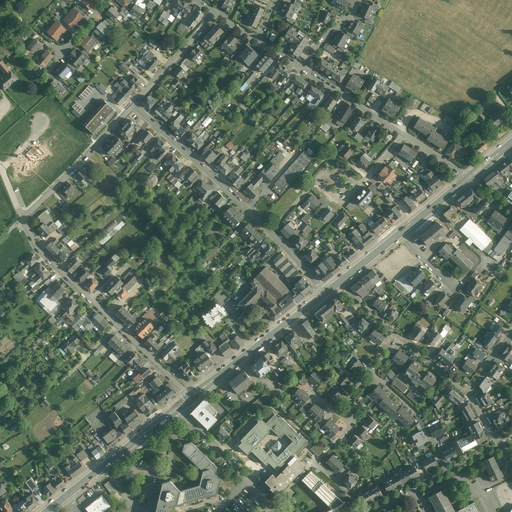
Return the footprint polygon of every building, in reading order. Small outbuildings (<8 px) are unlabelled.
[(95,6),(87,0),(84,0),(82,3),(91,10),(95,6)] [(185,4),(179,0),(178,0),(172,9),(176,12),(178,9),(181,10),(185,4)] [(235,6),(226,0),(225,0),(222,7),(231,13),(235,6)] [(342,0),(337,0),(335,5),(344,10),(347,2),(342,0)] [(293,5),(286,2),(283,8),(294,13),(296,7),(293,5)] [(192,8),(185,3),(185,4),(181,10),(184,12),(181,15),(185,18),(192,8)] [(372,7),(365,3),(362,9),(372,14),(375,8),(372,7)] [(144,9),(135,4),(131,10),(130,12),(139,18),(144,9)] [(116,10),(112,6),(105,14),(109,17),(107,20),(111,23),(113,21),(116,24),(119,20),(117,18),(118,17),(117,16),(119,14),(116,11),(116,10)] [(264,10),(256,6),(252,15),(260,19),(264,10)] [(294,13),(283,8),(281,14),(288,17),(291,18),(294,13)] [(76,11),(75,9),(70,14),(69,16),(80,24),(82,21),(81,20),(83,17),(81,14),(76,11)] [(372,14),(362,9),(359,15),(366,18),(369,20),(372,14)] [(204,15),(197,11),(188,24),(193,27),(197,21),(199,22),(204,15)] [(332,15),(324,11),(320,20),(328,24),(332,15)] [(260,19),(252,15),(251,17),(248,15),(246,19),(250,21),(248,24),(256,28),(260,19)] [(80,24),(69,16),(65,21),(71,26),(74,28),(76,25),(78,26),(80,24)] [(111,26),(105,20),(102,23),(109,29),(111,26)] [(357,24),(352,21),(348,29),(353,32),(358,35),(362,27),(357,24)] [(66,30),(57,22),(52,28),(60,34),(62,32),(63,33),(66,30)] [(102,23),(101,23),(97,27),(98,28),(95,31),(102,38),(105,34),(106,36),(111,31),(109,29),(102,23)] [(216,25),(203,40),(205,41),(202,45),(206,49),(209,45),(211,47),(217,40),(217,41),(220,38),(219,38),(220,38),(219,37),(223,31),(216,25)] [(60,34),(52,28),(48,33),(57,40),(59,37),(58,37),(60,34)] [(297,34),(290,29),(284,37),(293,43),(293,44),(296,39),(295,38),(297,34)] [(346,35),(339,31),(336,37),(346,43),(349,37),(346,35)] [(22,32),(17,36),(17,37),(13,40),(18,46),(18,45),(20,47),(23,44),(22,42),(27,38),(22,32)] [(297,34),(295,38),(296,39),(293,44),(293,43),(288,50),(298,57),(308,41),(303,37),(297,34)] [(232,35),(228,40),(227,40),(222,46),(232,54),(237,48),(234,45),(238,40),(232,35)] [(90,38),(88,36),(81,44),(90,51),(97,44),(94,41),(90,38)] [(346,43),(336,37),(333,42),(339,47),(342,48),(346,43)] [(29,46),(28,48),(29,48),(34,52),(38,47),(40,49),(43,46),(41,44),(36,39),(29,46)] [(336,49),(326,43),(323,48),(333,54),(336,49)] [(258,56),(248,46),(234,62),(239,67),(244,61),(249,66),(258,56)] [(199,50),(196,48),(189,56),(196,62),(203,54),(199,50)] [(81,53),(78,50),(76,52),(74,50),(71,53),(82,63),(84,62),(86,60),(86,59),(87,59),(87,58),(81,53)] [(53,56),(47,51),(44,54),(39,60),(41,64),(45,65),(53,56)] [(89,57),(83,51),(81,53),(87,58),(87,59),(89,57)] [(161,61),(150,51),(145,57),(150,61),(156,66),(156,67),(161,61)] [(82,63),(71,53),(69,56),(71,58),(69,60),(72,62),(78,68),(79,67),(81,65),(82,63)] [(266,54),(256,66),(263,72),(273,60),(266,54)] [(145,57),(143,55),(140,59),(142,60),(141,60),(143,61),(147,65),(145,67),(148,70),(148,69),(151,71),(156,66),(150,61),(145,57)] [(231,61),(226,57),(221,62),(226,66),(231,61)] [(191,62),(186,58),(181,64),(186,67),(191,62)] [(321,58),(316,66),(332,77),(337,69),(321,58)] [(0,62),(0,67),(4,72),(0,75),(0,84),(4,90),(7,87),(9,89),(16,84),(14,82),(17,79),(11,72),(7,67),(10,65),(8,63),(5,65),(2,61),(0,62)] [(361,64),(356,61),(353,67),(358,70),(361,64)] [(78,68),(72,62),(70,65),(75,69),(77,71),(79,68),(78,68)] [(70,65),(68,63),(66,66),(70,70),(72,72),(75,69),(70,65)] [(130,69),(124,63),(120,68),(126,73),(130,69)] [(285,68),(279,63),(275,70),(279,72),(281,74),(285,68)] [(66,66),(63,64),(56,72),(61,77),(63,75),(65,77),(70,70),(66,66)] [(186,72),(180,66),(174,73),(180,78),(186,72)] [(292,72),(285,68),(281,74),(284,75),(287,78),(288,78),(292,72)] [(341,72),(338,70),(337,69),(332,77),(332,78),(335,81),(336,80),(340,82),(345,75),(344,74),(341,72)] [(251,70),(243,80),(248,84),(248,85),(257,75),(251,70)] [(296,75),(288,86),(292,89),(296,83),(298,85),(302,79),(296,75)] [(364,82),(353,75),(346,86),(356,93),(364,82)] [(135,77),(129,83),(122,77),(118,82),(131,94),(133,92),(134,93),(136,90),(135,89),(141,83),(135,77)] [(377,80),(374,78),(368,88),(373,92),(374,90),(383,96),(389,87),(383,84),(384,81),(378,78),(377,80)] [(308,83),(302,79),(298,85),(300,87),(296,92),(300,95),(308,83)] [(66,89),(60,83),(59,85),(54,80),(51,83),(56,88),(55,89),(58,92),(60,90),(63,93),(66,89)] [(131,94),(118,82),(115,86),(118,89),(116,90),(119,93),(116,96),(114,95),(112,97),(112,99),(120,106),(131,94)] [(401,88),(394,83),(391,88),(398,92),(401,88)] [(318,89),(312,85),(304,96),(307,98),(310,94),(313,96),(318,89)] [(325,94),(318,89),(313,96),(309,103),(315,107),(321,98),(322,99),(325,94)] [(378,96),(373,93),(368,100),(373,104),(378,96)] [(152,99),(149,96),(145,101),(144,101),(143,101),(143,102),(143,103),(144,104),(145,104),(150,108),(155,103),(151,100),(152,99)] [(330,97),(324,106),(328,108),(327,110),(330,112),(336,102),(330,97)] [(389,99),(382,110),(392,116),(399,106),(389,99)] [(95,112),(96,112),(103,119),(106,121),(115,111),(105,101),(95,112)] [(496,101),(491,105),(497,112),(502,108),(496,101)] [(164,108),(161,105),(156,111),(161,116),(171,105),(169,102),(165,106),(166,107),(164,108)] [(353,110),(344,104),(336,118),(338,119),(336,123),(342,126),(344,123),(345,123),(353,110)] [(171,105),(161,116),(167,121),(172,115),(169,113),(170,111),(174,107),(171,105)] [(181,108),(178,105),(173,110),(177,114),(182,109),(181,108)] [(92,115),(83,125),(94,135),(103,124),(101,122),(103,119),(96,112),(93,115),(92,115)] [(487,120),(481,113),(477,117),(482,124),(487,120)] [(498,113),(495,115),(494,113),(490,117),(491,118),(487,121),(493,128),(504,120),(498,113)] [(180,116),(170,127),(175,132),(181,126),(179,124),(183,119),(180,116)] [(461,125),(446,116),(444,120),(459,129),(461,125)] [(196,120),(191,126),(193,128),(200,120),(198,118),(196,120)] [(364,122),(356,118),(351,126),(358,130),(364,122)] [(435,128),(419,118),(413,127),(428,137),(429,137),(433,130),(435,128)] [(140,128),(131,120),(128,123),(125,126),(132,132),(135,130),(137,131),(140,128)] [(183,128),(181,126),(175,132),(181,137),(191,126),(187,123),(183,128)] [(325,123),(321,128),(326,132),(330,127),(325,123)] [(132,132),(125,126),(122,129),(120,132),(129,141),(132,137),(130,135),(132,132)] [(379,132),(373,128),(370,132),(369,132),(367,135),(369,137),(369,138),(373,141),(379,132)] [(433,130),(429,137),(428,137),(427,139),(442,149),(448,140),(433,130)] [(147,131),(140,138),(141,138),(137,142),(140,145),(144,141),(146,143),(153,136),(147,131)] [(192,133),(186,139),(192,145),(198,138),(195,136),(192,133)] [(115,136),(104,149),(112,156),(124,144),(115,136)] [(198,138),(192,145),(198,150),(204,144),(200,140),(198,138)] [(159,139),(149,150),(152,152),(156,148),(159,150),(164,144),(159,139)] [(482,141),(471,149),(477,156),(488,148),(482,141)] [(454,142),(446,154),(453,158),(456,153),(461,156),(465,150),(454,142)] [(164,144),(159,150),(161,152),(156,158),(160,161),(170,149),(164,144)] [(209,144),(201,153),(202,154),(201,155),(205,159),(212,152),(209,149),(212,146),(209,144)] [(404,145),(399,154),(405,158),(410,149),(404,145)] [(353,153),(346,147),(340,152),(340,153),(345,157),(347,159),(353,153)] [(417,153),(410,149),(405,158),(411,162),(417,153)] [(345,157),(340,153),(340,152),(339,151),(336,154),(342,160),(345,157)] [(216,155),(212,152),(205,159),(210,163),(211,162),(212,163),(220,154),(218,152),(216,155)] [(285,157),(279,152),(270,162),(276,167),(285,157)] [(313,159),(305,152),(292,166),(300,173),(313,159)] [(179,159),(173,154),(167,161),(170,164),(173,166),(179,159)] [(224,154),(214,164),(221,170),(226,164),(223,161),(227,157),(224,154)] [(369,163),(362,156),(357,161),(356,162),(357,163),(363,169),(369,163)] [(113,157),(107,163),(111,167),(116,160),(113,157)] [(184,165),(179,159),(173,166),(175,168),(179,171),(184,165)] [(511,167),(511,162),(509,159),(503,163),(508,170),(510,169),(511,167)] [(396,164),(392,161),(388,165),(393,169),(396,164)] [(270,162),(258,175),(259,176),(255,180),(259,184),(263,180),(267,184),(274,177),(270,174),(276,167),(270,162)] [(229,166),(226,164),(221,170),(226,175),(234,166),(231,163),(229,166)] [(508,170),(503,163),(497,168),(503,175),(503,174),(508,170)] [(388,165),(386,168),(385,167),(379,174),(380,175),(378,177),(384,182),(386,180),(389,183),(396,175),(393,172),(394,170),(393,169),(388,165)] [(239,166),(229,178),(230,179),(228,180),(233,184),(240,177),(238,175),(243,169),(239,166)] [(300,173),(292,166),(285,173),(293,180),(300,173)] [(189,169),(188,167),(180,176),(182,179),(185,176),(188,179),(195,171),(190,167),(189,169)] [(280,171),(276,167),(270,174),(274,177),(280,171)] [(436,175),(434,176),(431,172),(427,168),(424,171),(426,172),(438,188),(443,184),(436,175)] [(85,174),(81,170),(76,175),(81,181),(84,178),(87,182),(90,179),(85,174)] [(495,170),(484,179),(483,181),(488,186),(489,186),(491,189),(496,186),(493,182),(495,181),(495,182),(496,182),(498,184),(503,181),(495,170)] [(94,177),(88,171),(85,174),(90,179),(91,180),(94,177)] [(195,171),(188,179),(191,182),(189,184),(191,187),(199,178),(198,177),(199,175),(195,171)] [(438,188),(426,172),(424,171),(421,174),(424,177),(428,181),(426,182),(434,192),(438,188)] [(293,180),(285,173),(280,179),(281,180),(288,186),(293,180)] [(243,179),(240,177),(233,184),(237,188),(239,187),(240,188),(250,177),(247,175),(243,179)] [(201,180),(193,189),(196,191),(198,188),(201,191),(207,185),(201,180)] [(259,184),(255,180),(251,185),(255,189),(259,184)] [(288,186),(281,180),(276,185),(283,192),(288,186)] [(379,189),(373,183),(368,188),(372,193),(374,191),(376,193),(379,189)] [(386,187),(381,183),(377,187),(382,192),(386,187)] [(402,187),(397,183),(393,187),(397,192),(402,187)] [(70,184),(63,190),(69,196),(76,190),(70,184)] [(251,185),(251,184),(244,191),(247,194),(247,193),(253,199),(259,192),(255,189),(251,185)] [(213,190),(207,185),(201,191),(204,194),(199,199),(202,202),(213,190)] [(283,192),(276,185),(273,188),(280,195),(283,192)] [(357,198),(355,200),(362,206),(363,204),(364,205),(366,203),(367,204),(371,200),(370,199),(372,197),(371,196),(373,194),(372,193),(368,188),(366,187),(364,190),(362,192),(359,195),(357,197),(357,198)] [(194,193),(186,202),(189,205),(201,191),(198,188),(196,191),(194,193)] [(425,196),(419,189),(417,190),(417,191),(413,195),(418,202),(425,196)] [(489,202),(471,189),(463,196),(455,202),(458,205),(459,205),(462,208),(469,202),(470,204),(474,201),(477,204),(476,205),(480,210),(489,202)] [(216,193),(215,192),(207,201),(210,203),(212,201),(215,204),(222,196),(218,192),(216,193)] [(405,197),(405,196),(401,199),(396,193),(394,195),(409,214),(417,207),(407,196),(405,197)] [(319,201),(312,195),(302,207),(306,210),(309,205),(314,210),(321,203),(321,202),(319,201)] [(222,196),(215,204),(218,207),(216,209),(218,211),(226,202),(225,201),(227,200),(222,196)] [(489,202),(480,210),(484,215),(487,212),(493,205),(489,202)] [(62,207),(66,211),(70,207),(66,203),(62,207)] [(243,218),(232,206),(223,215),(234,227),(243,218)] [(322,206),(316,213),(320,216),(326,209),(322,206)] [(394,207),(392,209),(390,206),(387,209),(389,211),(386,213),(391,218),(392,217),(395,220),(396,220),(398,220),(400,217),(401,215),(394,207)] [(457,214),(451,207),(450,207),(451,208),(445,213),(445,212),(444,212),(454,224),(453,223),(460,217),(457,214)] [(333,214),(327,208),(326,209),(320,216),(327,221),(333,214)] [(53,220),(45,211),(38,217),(44,223),(38,229),(42,233),(54,222),(52,220),(53,220)] [(466,216),(460,211),(457,214),(460,217),(462,219),(465,216),(466,216)] [(495,211),(488,220),(494,224),(500,215),(495,211)] [(484,215),(481,218),(483,220),(489,213),(487,212),(484,215)] [(348,217),(343,213),(334,224),(338,228),(348,217)] [(305,215),(301,219),(306,223),(310,219),(305,215)] [(500,215),(494,224),(499,229),(506,219),(500,215)] [(388,223),(383,217),(376,222),(381,229),(384,226),(385,227),(387,225),(386,224),(388,223)] [(492,240),(476,225),(470,219),(467,222),(489,243),(492,240)] [(376,222),(375,224),(373,221),(368,225),(376,234),(380,231),(379,230),(381,229),(376,222)] [(54,222),(42,233),(46,238),(52,232),(55,230),(55,229),(58,227),(54,222)] [(505,235),(504,234),(495,247),(489,243),(467,222),(460,230),(482,250),(497,261),(511,241),(505,235)] [(64,223),(57,229),(59,232),(64,228),(66,226),(64,223)] [(366,228),(362,223),(358,226),(360,229),(361,230),(361,229),(365,235),(362,237),(368,244),(375,238),(369,232),(366,228)] [(438,223),(420,237),(428,246),(445,232),(438,223)] [(256,231),(249,224),(242,230),(249,237),(256,231)] [(288,224),(281,231),(286,235),(285,236),(288,238),(295,232),(294,230),(295,229),(293,227),(292,229),(288,224)] [(240,227),(233,233),(235,235),(242,229),(240,227)] [(218,238),(208,228),(204,232),(214,242),(218,238)] [(362,237),(356,229),(348,235),(361,250),(368,244),(362,237)] [(263,238),(256,231),(249,237),(256,244),(263,238)] [(300,236),(293,243),(300,250),(306,243),(307,242),(305,240),(305,241),(300,236)] [(353,244),(351,241),(350,242),(345,236),(343,239),(351,246),(353,244)] [(335,247),(329,240),(324,245),(329,251),(335,247)] [(51,242),(45,248),(50,253),(56,247),(54,245),(51,242)] [(457,249),(451,243),(449,245),(455,251),(457,249)] [(274,249),(268,244),(262,250),(265,253),(268,255),(274,249)] [(447,244),(439,252),(447,260),(449,257),(455,251),(449,245),(447,244)] [(56,247),(50,253),(55,258),(61,252),(60,251),(58,249),(56,247)] [(252,249),(250,247),(246,251),(248,253),(247,254),(249,257),(251,256),(256,251),(253,248),(252,249)] [(351,250),(349,248),(347,249),(345,251),(347,254),(345,255),(350,261),(357,255),(353,249),(351,250)] [(474,265),(457,249),(455,251),(449,257),(466,273),(474,265)] [(257,250),(256,251),(251,256),(249,257),(251,259),(249,260),(251,262),(255,259),(260,253),(257,250)] [(312,250),(305,255),(308,259),(308,260),(310,262),(311,262),(318,256),(312,250)] [(65,255),(61,252),(55,258),(61,264),(68,257),(66,255),(65,255)] [(302,277),(286,259),(285,259),(280,253),(273,260),(273,263),(277,267),(293,285),(302,277)] [(33,254),(26,260),(27,262),(31,266),(38,261),(34,257),(35,256),(33,254)] [(115,254),(105,264),(109,268),(120,259),(115,254)] [(330,256),(322,262),(329,271),(329,270),(336,264),(330,256)] [(342,257),(341,256),(336,259),(342,267),(349,262),(343,256),(342,257)] [(73,261),(69,265),(66,268),(71,273),(80,264),(75,259),(73,261)] [(27,262),(23,266),(22,264),(18,268),(22,272),(22,273),(23,272),(23,273),(31,266),(27,262)] [(41,263),(34,269),(35,271),(30,275),(33,278),(38,274),(39,274),(45,268),(41,263)] [(336,264),(329,270),(333,275),(341,268),(337,264),(336,264)] [(104,265),(96,272),(101,277),(108,270),(104,265)] [(290,291),(266,267),(250,282),(256,288),(242,300),(238,304),(245,311),(237,319),(241,323),(260,305),(261,306),(263,305),(268,311),(266,312),(268,315),(269,315),(274,321),(304,297),(296,286),(290,291)] [(45,268),(39,274),(40,276),(35,280),(34,279),(29,284),(33,288),(37,284),(38,283),(43,278),(44,280),(50,274),(45,268)] [(419,268),(416,272),(415,271),(413,273),(414,274),(411,277),(418,284),(426,275),(419,268)] [(84,269),(79,273),(76,276),(82,282),(90,274),(84,269)] [(131,270),(123,278),(128,283),(134,276),(135,276),(135,275),(131,270)] [(329,271),(321,276),(324,280),(325,280),(333,275),(329,270),(329,271)] [(380,279),(373,270),(367,275),(374,284),(380,279)] [(101,277),(96,272),(93,275),(95,277),(99,281),(102,279),(101,277)] [(244,280),(238,274),(235,277),(241,283),(244,280)] [(367,275),(350,288),(353,292),(355,291),(360,295),(362,297),(368,292),(367,291),(368,290),(367,289),(374,284),(367,275)] [(128,283),(123,288),(127,292),(129,289),(138,280),(138,279),(135,276),(134,276),(128,283)] [(117,277),(105,288),(112,294),(115,292),(117,294),(122,288),(120,286),(123,283),(117,277)] [(313,290),(302,277),(293,285),(294,286),(295,286),(296,286),(304,297),(313,290)] [(473,278),(469,284),(479,291),(483,285),(473,278)] [(87,285),(86,286),(92,292),(95,289),(94,288),(98,284),(93,279),(87,285)] [(406,289),(397,281),(393,284),(402,293),(406,289)] [(437,287),(431,281),(424,289),(430,294),(437,287)] [(33,288),(31,290),(33,292),(39,286),(37,284),(33,288)] [(45,297),(52,304),(57,298),(64,291),(56,284),(53,287),(52,287),(52,288),(51,290),(45,296),(45,297)] [(479,291),(469,284),(465,289),(471,294),(474,297),(474,296),(479,291)] [(45,296),(51,290),(49,287),(43,294),(45,296)] [(127,292),(123,288),(122,288),(117,294),(119,296),(117,297),(120,301),(122,299),(128,293),(127,292)] [(449,298),(443,292),(435,301),(441,306),(449,298)] [(242,300),(235,293),(231,297),(238,304),(242,300)] [(468,299),(461,294),(457,299),(467,307),(471,302),(468,299)] [(343,306),(337,299),(337,297),(334,297),(334,298),(327,304),(334,312),(335,313),(343,306)] [(50,305),(53,308),(58,303),(60,301),(57,298),(52,304),(50,305)] [(387,305),(378,298),(372,304),(381,312),(387,305)] [(72,299),(63,308),(57,314),(59,316),(59,317),(60,318),(75,302),(72,299)] [(467,307),(457,299),(453,305),(463,312),(467,307)] [(60,318),(68,325),(70,324),(74,319),(70,315),(79,305),(75,302),(60,318)] [(215,306),(205,314),(205,313),(201,316),(205,321),(208,324),(211,328),(215,325),(214,324),(218,321),(219,322),(221,320),(220,319),(224,316),(228,313),(225,310),(225,309),(222,306),(222,307),(218,302),(214,305),(215,306)] [(53,308),(51,310),(53,312),(61,305),(58,303),(53,308)] [(334,312),(327,304),(321,309),(324,313),(325,312),(329,317),(334,312)] [(116,314),(121,319),(128,311),(123,306),(116,314)] [(324,313),(321,309),(315,314),(319,319),(320,318),(323,322),(329,317),(325,312),(324,313)] [(395,311),(394,312),(392,310),(386,317),(392,322),(398,315),(397,314),(398,313),(395,311)] [(132,315),(128,311),(121,319),(127,324),(131,321),(132,322),(136,318),(132,315)] [(81,312),(79,318),(76,321),(74,319),(70,324),(74,328),(87,316),(88,315),(86,314),(84,312),(83,313),(81,312)] [(347,321),(341,313),(337,316),(342,322),(343,324),(344,325),(345,326),(348,330),(351,326),(347,321)] [(108,324),(98,314),(91,320),(91,321),(95,325),(93,327),(97,331),(99,329),(101,331),(108,324)] [(87,316),(78,325),(80,327),(83,324),(82,323),(88,317),(87,316)] [(356,320),(352,316),(347,321),(351,326),(356,320)] [(91,320),(88,317),(82,323),(83,324),(87,329),(85,331),(87,333),(93,327),(95,325),(91,321),(91,320)] [(146,318),(143,321),(141,323),(141,322),(139,325),(137,327),(135,330),(143,338),(154,326),(146,318)] [(368,324),(361,318),(356,325),(363,331),(368,324)] [(307,320),(298,327),(308,339),(316,333),(310,325),(310,324),(307,320)] [(417,322),(411,330),(413,331),(417,326),(418,327),(419,324),(417,322)] [(503,330),(496,324),(490,333),(497,338),(503,330)] [(418,327),(417,326),(413,331),(410,336),(418,342),(425,333),(418,327)] [(374,330),(369,337),(379,345),(384,338),(374,330)] [(294,331),(293,332),(293,331),(286,337),(286,338),(289,341),(291,344),(296,340),(300,345),(303,342),(294,331)] [(223,332),(219,336),(224,342),(222,343),(223,343),(219,346),(220,348),(226,343),(227,344),(230,341),(223,332)] [(59,349),(64,355),(66,354),(66,352),(67,352),(70,355),(74,352),(72,350),(80,342),(74,335),(74,336),(72,333),(66,339),(68,341),(68,342),(62,346),(62,347),(60,348),(59,349)] [(435,336),(432,334),(426,341),(433,346),(435,343),(434,343),(440,335),(437,333),(435,336)] [(490,333),(483,342),(490,348),(497,338),(490,333)] [(122,343),(115,335),(108,342),(116,349),(122,343)] [(230,341),(237,350),(244,344),(237,335),(230,341)] [(154,341),(150,337),(145,343),(150,348),(155,342),(154,341)] [(209,344),(206,340),(202,344),(205,347),(211,354),(217,349),(211,342),(209,344)] [(170,341),(164,348),(166,351),(173,343),(170,341)] [(293,347),(291,344),(289,341),(286,343),(298,357),(302,354),(298,350),(297,351),(293,347)] [(383,341),(379,347),(385,352),(389,346),(383,341)] [(155,342),(150,348),(155,353),(161,347),(157,343),(155,342)] [(166,351),(162,355),(167,359),(168,357),(171,360),(176,356),(172,352),(175,350),(176,351),(178,349),(177,348),(179,346),(175,342),(173,343),(166,351)] [(287,348),(282,342),(279,344),(278,344),(276,345),(272,347),(279,355),(287,348)] [(116,349),(112,353),(118,359),(119,358),(121,355),(122,355),(128,349),(122,343),(116,349)] [(227,344),(226,343),(220,348),(219,349),(226,357),(233,352),(227,344)] [(202,344),(195,350),(198,354),(205,347),(202,344)] [(445,352),(442,349),(436,356),(435,357),(438,359),(439,358),(442,361),(450,351),(452,349),(449,347),(446,350),(446,351),(445,352)] [(58,352),(55,348),(48,355),(52,358),(58,352)] [(395,355),(392,359),(397,362),(404,354),(399,350),(395,355)] [(485,355),(478,350),(474,356),(479,360),(481,361),(485,355)] [(511,355),(505,350),(501,356),(507,361),(511,363),(511,361),(511,359),(510,358),(511,355)] [(134,351),(125,360),(128,364),(129,362),(132,365),(133,365),(139,358),(138,356),(134,351)] [(450,351),(442,361),(446,364),(445,365),(448,367),(449,366),(454,359),(450,355),(452,352),(450,351)] [(206,352),(194,361),(202,372),(214,363),(206,352)] [(359,358),(353,352),(351,354),(354,357),(357,360),(359,358)] [(271,356),(268,353),(261,358),(268,366),(275,360),(271,356)] [(408,357),(404,354),(397,362),(401,366),(403,364),(407,359),(408,357)] [(286,357),(280,361),(284,366),(289,362),(286,357)] [(357,360),(354,357),(347,365),(354,372),(361,363),(357,360)] [(139,358),(133,365),(139,370),(145,364),(139,358)] [(268,366),(261,358),(258,361),(258,362),(251,367),(260,378),(271,370),(268,366)] [(477,367),(467,360),(462,366),(472,373),(477,367)] [(414,361),(405,372),(409,375),(408,377),(411,379),(410,381),(418,386),(420,384),(427,390),(436,379),(428,373),(424,378),(417,373),(421,367),(414,361)] [(460,364),(456,361),(452,366),(457,369),(460,364)] [(504,368),(496,362),(493,368),(499,373),(501,370),(502,371),(504,368)] [(181,367),(179,369),(187,379),(187,380),(188,380),(189,380),(190,379),(194,375),(191,372),(193,370),(187,363),(185,364),(181,367)] [(350,374),(343,368),(341,370),(344,373),(348,376),(350,374)] [(499,373),(493,368),(489,373),(497,379),(499,376),(498,375),(499,373)] [(341,370),(334,378),(337,381),(344,373),(341,370)] [(245,371),(238,376),(236,377),(236,378),(230,383),(239,394),(254,383),(245,371)] [(322,378),(314,371),(308,379),(315,385),(319,381),(320,381),(321,380),(321,379),(322,378)] [(139,373),(133,378),(137,384),(143,379),(139,373)] [(344,373),(337,381),(344,387),(351,379),(348,376),(344,373)] [(157,377),(150,382),(150,383),(151,382),(153,385),(155,389),(157,387),(162,383),(160,380),(160,379),(159,378),(158,378),(157,377)] [(408,389),(396,378),(393,381),(392,383),(403,393),(408,389)] [(485,378),(479,387),(484,393),(487,391),(487,390),(492,383),(485,378)] [(502,387),(498,383),(494,388),(499,392),(502,387)] [(372,392),(370,394),(375,398),(382,391),(382,390),(380,389),(380,388),(378,386),(372,392)] [(174,395),(169,388),(156,398),(162,405),(174,395)] [(302,391),(300,388),(292,396),(297,401),(305,392),(303,390),(302,391)] [(334,389),(327,397),(334,403),(341,395),(337,391),(334,389)] [(457,393),(452,389),(445,397),(448,399),(449,398),(451,400),(449,403),(450,402),(452,400),(457,393)] [(382,391),(375,398),(380,402),(385,396),(387,395),(385,393),(385,392),(382,390),(382,391)] [(421,401),(410,391),(406,396),(417,406),(421,401)] [(484,393),(479,396),(482,402),(490,397),(488,395),(489,394),(487,391),(484,393)] [(305,392),(297,401),(302,405),(304,403),(310,397),(307,395),(308,394),(305,392)] [(135,393),(131,396),(135,401),(139,397),(136,393),(135,393)] [(155,407),(144,393),(139,397),(150,411),(155,407)] [(231,406),(219,393),(215,397),(226,409),(231,406)] [(266,393),(256,401),(259,405),(270,397),(266,393)] [(438,393),(431,401),(435,404),(437,409),(445,399),(438,393)] [(463,398),(457,393),(452,400),(450,402),(452,404),(453,402),(453,401),(458,405),(463,398)] [(385,396),(380,402),(378,404),(383,408),(390,400),(390,401),(391,400),(388,398),(387,398),(385,396)] [(150,411),(139,397),(135,401),(145,414),(150,411)] [(490,397),(482,402),(486,407),(494,402),(492,399),(491,400),(490,397)] [(125,398),(114,406),(118,410),(128,402),(125,398)] [(206,398),(191,413),(208,429),(217,420),(214,416),(217,413),(208,404),(211,401),(206,398)] [(390,400),(383,408),(388,412),(395,405),(395,404),(393,402),(392,403),(390,401),(390,400)] [(259,405),(256,401),(244,410),(248,414),(259,405)] [(310,409),(307,412),(312,417),(320,408),(318,406),(318,407),(314,404),(310,409)] [(469,404),(461,409),(464,414),(472,410),(469,404)] [(395,405),(388,412),(393,416),(394,415),(400,408),(398,407),(397,407),(395,405)] [(401,407),(400,408),(394,415),(398,419),(406,411),(401,407)] [(320,408),(312,417),(317,421),(317,422),(319,419),(325,414),(322,411),(323,410),(320,408)] [(503,408),(495,413),(496,416),(494,417),(492,418),(495,424),(502,420),(501,418),(502,417),(502,416),(506,413),(503,408)] [(134,410),(124,418),(126,421),(132,429),(143,420),(134,410)] [(472,410),(464,414),(468,421),(475,416),(472,410)] [(86,418),(91,424),(99,418),(94,411),(86,418)] [(410,415),(406,411),(398,419),(403,423),(410,415)] [(415,419),(410,415),(403,423),(408,428),(415,419)] [(379,425),(369,416),(367,419),(368,419),(364,423),(365,423),(369,427),(373,431),(379,425)] [(319,419),(317,422),(317,421),(314,425),(317,428),(322,422),(319,419)] [(505,419),(502,420),(495,424),(498,430),(507,425),(505,422),(506,421),(505,419)] [(286,451),(283,448),(285,447),(278,441),(271,448),(272,448),(269,452),(268,453),(260,445),(258,443),(260,441),(262,439),(263,437),(263,436),(265,434),(266,434),(268,433),(270,430),(271,429),(271,428),(268,424),(267,425),(266,424),(267,423),(263,420),(262,420),(261,421),(260,421),(258,424),(257,425),(257,426),(255,428),(254,427),(253,427),(252,428),(249,431),(248,432),(248,434),(251,436),(249,438),(248,439),(247,438),(240,445),(241,446),(242,448),(239,451),(238,452),(244,457),(245,456),(245,457),(249,453),(250,451),(262,463),(259,467),(270,477),(265,482),(271,487),(270,489),(277,496),(288,484),(290,482),(299,474),(299,473),(298,472),(300,470),(305,465),(294,456),(294,455),(296,454),(290,448),(286,451)] [(332,423),(329,420),(325,424),(322,428),(327,433),(335,424),(333,422),(332,423)] [(132,429),(126,421),(124,423),(123,422),(119,425),(127,435),(133,430),(132,429)] [(224,422),(214,432),(223,441),(232,431),(224,422)] [(322,422),(317,428),(320,430),(322,428),(325,424),(322,422)] [(440,422),(429,428),(434,438),(445,432),(440,422)] [(473,424),(468,427),(472,433),(474,433),(474,434),(482,430),(478,422),(473,424)] [(335,424),(327,433),(332,437),(335,434),(339,429),(336,427),(337,426),(335,424)] [(362,426),(360,425),(358,427),(359,428),(356,431),(357,432),(361,436),(364,438),(369,433),(367,430),(362,426)] [(115,428),(104,436),(112,447),(124,437),(120,431),(118,432),(117,431),(115,428)] [(474,434),(473,435),(477,444),(487,439),(482,430),(474,434)] [(418,433),(418,432),(415,434),(415,435),(412,436),(413,438),(412,438),(414,441),(424,436),(422,433),(423,432),(422,431),(418,433)] [(354,435),(352,433),(350,436),(351,437),(348,440),(349,441),(353,445),(356,447),(361,442),(358,439),(354,435)] [(473,435),(463,440),(462,440),(458,442),(463,451),(477,444),(473,435)] [(424,436),(414,441),(416,444),(417,446),(420,444),(420,445),(424,443),(423,443),(427,441),(426,439),(426,440),(424,436)] [(217,467),(191,442),(184,444),(182,452),(203,472),(199,485),(180,491),(170,481),(162,483),(155,511),(168,511),(170,508),(217,494),(220,479),(215,474),(217,467)] [(324,449),(318,443),(312,449),(318,455),(324,449)] [(105,452),(100,446),(97,448),(96,449),(101,456),(103,454),(105,452)] [(448,449),(442,452),(446,460),(457,455),(453,447),(448,449)] [(101,456),(96,449),(95,449),(92,452),(97,459),(100,457),(101,456)] [(83,450),(77,455),(81,461),(88,455),(83,450)] [(343,465),(333,455),(326,462),(337,472),(343,465)] [(433,455),(427,458),(432,468),(435,466),(438,465),(435,459),(433,455)] [(500,472),(493,456),(483,461),(490,476),(490,477),(489,477),(491,480),(492,482),(504,476),(501,471),(500,472)] [(85,469),(76,457),(71,461),(75,466),(72,468),(77,475),(84,469),(85,469)] [(427,458),(421,461),(423,465),(426,471),(429,469),(432,468),(427,458)] [(354,466),(349,461),(344,466),(349,471),(354,466)] [(72,468),(70,464),(65,468),(73,478),(77,475),(72,468)] [(414,466),(411,468),(410,466),(408,467),(406,469),(407,470),(411,479),(418,475),(414,466)] [(343,502),(323,483),(320,480),(309,469),(303,472),(300,470),(298,472),(299,473),(299,474),(304,478),(301,481),(311,490),(312,489),(314,491),(313,492),(328,507),(329,506),(332,509),(326,511),(352,511),(354,511),(348,501),(346,502),(345,501),(343,502)] [(407,470),(399,474),(403,483),(408,481),(408,482),(411,480),(410,479),(411,479),(407,470)] [(347,477),(343,481),(350,488),(357,482),(349,475),(349,474),(347,477)] [(399,474),(391,478),(396,487),(403,483),(399,474)] [(58,480),(55,477),(52,479),(55,482),(53,483),(58,489),(65,484),(60,478),(58,480)] [(391,478),(391,477),(388,479),(389,480),(383,483),(387,491),(396,487),(391,478)] [(26,482),(32,491),(38,486),(31,478),(26,482)] [(118,492),(109,481),(104,485),(113,496),(118,492)] [(49,483),(44,487),(45,490),(44,491),(44,492),(46,495),(48,495),(49,494),(50,496),(56,491),(49,483)] [(378,486),(372,488),(371,485),(369,486),(371,489),(370,490),(375,498),(382,494),(378,486)] [(369,486),(366,488),(367,491),(361,495),(360,496),(362,499),(363,499),(365,503),(375,498),(370,490),(371,489),(369,486)] [(455,511),(443,489),(438,492),(437,491),(434,493),(434,494),(429,497),(436,511),(458,511),(458,510),(455,511)] [(27,498),(27,499),(28,500),(25,502),(31,510),(39,504),(33,497),(35,496),(33,493),(29,497),(28,497),(27,497),(27,498)] [(102,495),(86,508),(88,511),(103,511),(111,506),(102,495)] [(7,499),(0,503),(0,505),(1,508),(1,509),(1,510),(2,511),(3,511),(4,511),(9,509),(11,507),(7,499)] [(25,502),(17,509),(19,511),(28,511),(31,510),(25,502)] [(479,511),(475,502),(458,510),(458,511),(479,511)]
